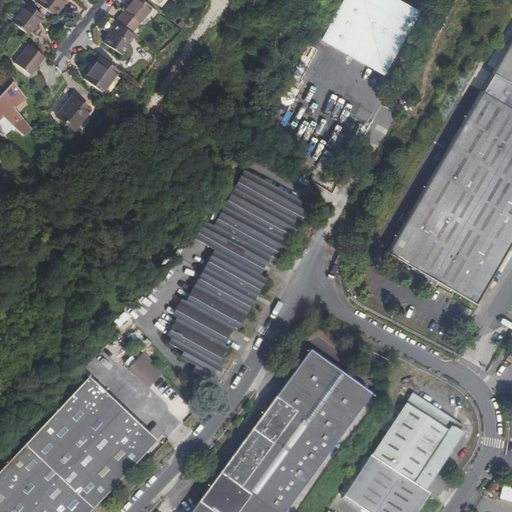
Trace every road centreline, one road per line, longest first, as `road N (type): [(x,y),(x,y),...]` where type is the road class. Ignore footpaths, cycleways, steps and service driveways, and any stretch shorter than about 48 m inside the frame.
road 1 (unknown): [(239,401),(188,379),(149,330),(191,232),(240,163),(339,216)]
road 2 (unclassified): [(452,511),(494,445),(491,395),(301,294)]
road 3 (unclassified): [(301,294),(239,401),(141,511)]
road 4 (unclassified): [(301,294),(396,99)]
road 5 (unknown): [(105,372),(191,459)]
